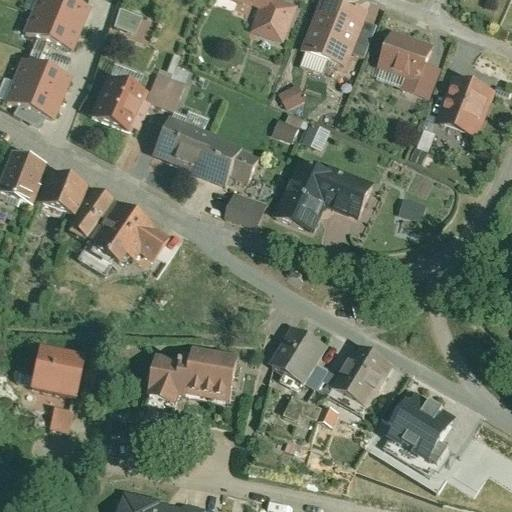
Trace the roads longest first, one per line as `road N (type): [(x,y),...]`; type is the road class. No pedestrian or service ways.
road 1 (residential): [(290,312),(275,343),(227,352),(18,349)]
road 2 (residential): [(435,281),(356,286),(176,237)]
road 3 (residential): [(306,511),(70,465)]
road 4 (residential): [(499,424),(290,312)]
road 5 (residential): [(176,237),(0,132)]
road 6 (residential): [(435,281),(453,358),(499,424)]
road 7 (residential): [(290,312),(176,237)]
road 8 (residential): [(511,180),(464,259),(435,281)]
